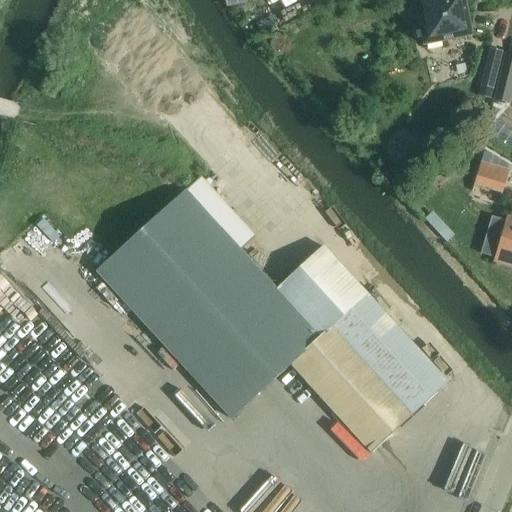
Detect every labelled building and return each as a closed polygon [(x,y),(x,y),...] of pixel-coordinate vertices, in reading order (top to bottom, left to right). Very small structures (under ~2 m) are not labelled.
[(222,0),(224,9),(245,4),(244,0),(222,0)] [(421,47),(468,38),(460,0),(427,0),(413,3),(413,6),(409,7),(406,11),(407,18),(412,22),(416,21),(421,47)] [(491,91),(500,54),(487,51),(479,88),(491,91)] [(511,82),(511,81),(511,57),(504,55),(492,101),(503,104),(509,81),(511,82)] [(502,194),(508,172),(480,164),(474,186),(502,194)] [(95,273),(165,349),(230,421),(289,367),(369,455),(446,385),(323,249),(275,292),(184,192),(100,269),(95,273)] [(511,219),(507,218),(503,233),(507,234),(502,250),(498,249),(494,263),(511,268),(511,219)]
